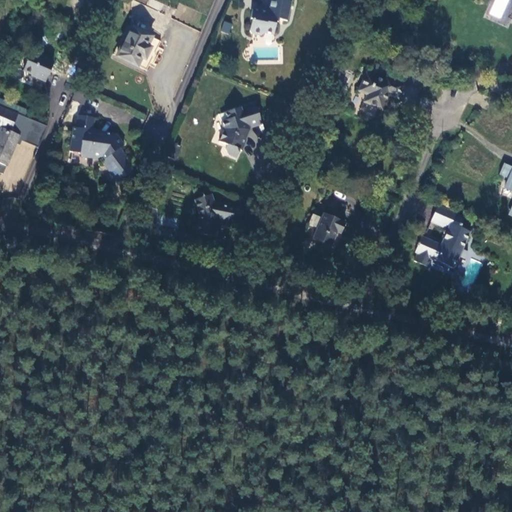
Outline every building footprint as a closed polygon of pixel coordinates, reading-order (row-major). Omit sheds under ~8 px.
[(252,15),(251,24),(254,25),(252,38),(266,40),(267,36),(275,36),(277,27),(280,22),(287,24),(290,4),(271,2),(268,18),(252,15)] [(224,21),(220,31),(229,34),(232,23),(224,21)] [(134,27),(117,56),(139,68),(144,58),(147,60),(154,48),(151,47),(155,39),(134,27)] [(52,61),(32,52),(24,73),(44,81),(52,61)] [(367,74),(360,92),(369,95),(366,103),(383,109),(389,95),(399,99),(405,85),(388,78),(386,81),(367,74)] [(222,151),(233,155),(241,134),(238,133),(240,124),(254,118),(246,99),(217,109),(219,117),(215,119),(217,125),(214,139),(222,142),(221,145),(222,151)] [(0,163),(7,166),(19,136),(41,145),(48,126),(0,106),(0,163)] [(78,118),(74,135),(71,134),(70,155),(78,155),(83,160),(102,162),(117,182),(132,172),(124,161),(127,158),(121,150),(123,147),(115,135),(94,133),(95,120),(78,118)] [(511,166),(504,163),(499,176),(507,179),(503,190),(511,193),(511,206),(508,216),(511,217),(511,166)] [(200,211),(197,229),(216,234),(221,215),(238,218),(239,203),(212,198),(211,192),(194,199),(200,211)] [(423,239),(414,261),(427,266),(429,260),(433,262),(432,265),(442,269),(444,265),(454,269),(468,233),(460,229),(465,217),(437,206),(430,222),(447,229),(440,246),(423,239)] [(325,215),(314,240),(333,249),(344,223),(325,215)]
